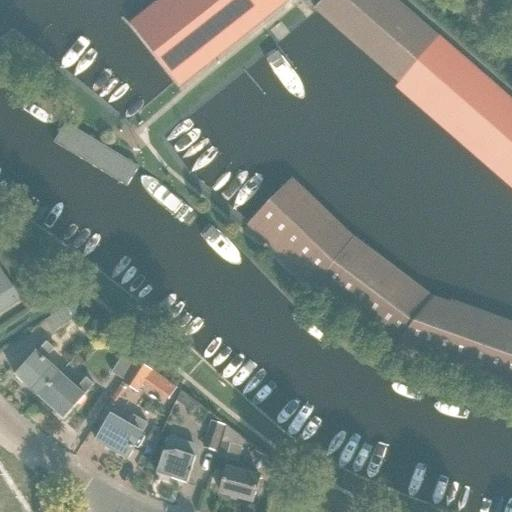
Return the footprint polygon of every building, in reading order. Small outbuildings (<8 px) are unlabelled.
[(207,65),(220,54),(177,0),(159,0),(157,2),(207,65)] [(177,0),(220,54),(234,44),(199,0),(177,0)] [(199,0),(234,44),(247,33),(221,0),(199,0)] [(221,0),(247,33),(261,22),(243,0),(221,0)] [(243,0),(261,22),(275,12),(265,0),(243,0)] [(265,0),(275,12),(288,1),(287,0),(265,0)] [(327,10),(335,0),(323,0),(319,4),(322,6),(327,10)] [(337,19),(352,0),(335,0),(327,10),(337,19)] [(346,28),(370,0),(352,0),(337,19),(346,28)] [(356,36),(387,0),(370,0),(346,28),(356,36)] [(366,45),(402,4),(396,0),(387,0),(356,36),(366,45)] [(193,76),(207,65),(157,2),(143,13),(193,76)] [(376,54),(412,13),(402,4),(366,45),(376,54)] [(179,87),(193,76),(143,13),(130,24),(175,81),(179,87)] [(386,62),(422,21),(412,13),(376,54),(386,62)] [(396,71),(432,30),(422,21),(386,62),(396,71)] [(412,73),(442,38),(432,30),(396,71),(406,79),(411,72),(412,73)] [(422,82),(452,47),(442,38),(412,73),(422,82)] [(432,90),(462,56),(452,47),(422,82),(432,90)] [(442,99),(472,64),(462,56),(432,90),(442,99)] [(452,107),(482,73),(472,64),(442,99),(452,107)] [(462,116),(492,81),(482,73),(452,107),(462,116)] [(472,124),(502,90),(492,81),(462,116),(472,124)] [(482,133),(511,99),(502,90),(472,124),(482,133)] [(492,142),(511,118),(511,98),(511,99),(482,133),(492,142)] [(86,130),(66,118),(65,120),(64,121),(50,144),(126,190),(140,167),(141,166),(142,163),(134,159),(92,133),(86,130)] [(507,144),(511,138),(511,118),(492,142),(495,144),(500,138),(507,144)] [(136,137),(127,132),(120,144),(129,149),(136,137)] [(267,245),(306,197),(293,185),(257,229),(254,232),(267,245)] [(280,258),(318,209),(306,197),(267,245),(280,258)] [(293,270),(330,221),(318,209),(280,258),(293,270)] [(306,283),(342,233),(330,221),(293,270),(306,283)] [(320,294),(356,244),(342,233),(306,283),(307,284),(320,294)] [(335,305),(370,254),(356,244),(320,294),(335,305)] [(350,316),(383,265),(370,254),(335,305),(350,316)] [(364,327),(397,275),(383,265),(350,316),(364,327)] [(0,312),(19,300),(0,270),(0,312)] [(379,338),(411,286),(397,275),(364,327),(379,338)] [(394,349),(425,295),(422,295),(411,286),(379,338),(394,349)] [(411,356),(441,301),(425,295),(394,349),(394,350),(411,356)] [(428,362),(457,307),(441,301),(411,356),(428,362)] [(445,368),(473,313),(457,307),(428,362),(445,368)] [(53,333),(73,319),(65,308),(46,321),(53,333)] [(462,374),(489,319),(473,313),(445,368),(462,374)] [(480,380),(505,325),(489,319),(462,374),(480,380)] [(497,386),(511,352),(511,327),(505,325),(480,380),(497,386)] [(39,398),(61,374),(45,360),(54,349),(46,342),(37,353),(36,352),(15,376),(39,398)] [(511,391),(511,352),(497,386),(511,391)] [(124,380),(137,360),(125,353),(112,373),(124,380)] [(137,360),(124,380),(137,388),(148,368),(137,360)] [(61,374),(39,398),(63,420),(85,396),(84,396),(94,385),(86,378),(77,389),(61,374)] [(170,404),(179,391),(164,380),(155,392),(170,404)] [(141,435),(147,424),(133,416),(127,427),(110,417),(96,441),(127,460),(134,447),(138,449),(144,438),(141,436),(142,435),(141,435)] [(216,452),(224,425),(210,421),(202,448),(216,452)] [(194,457),(196,450),(194,446),(168,438),(164,453),(163,452),(156,475),(187,485),(195,458),(194,457)] [(247,456),(249,449),(222,442),(218,457),(238,462),(240,455),(247,456)] [(253,503),(260,477),(227,469),(220,494),(253,503)]
